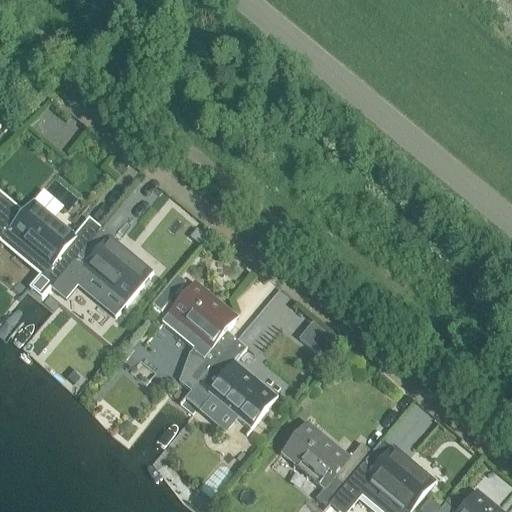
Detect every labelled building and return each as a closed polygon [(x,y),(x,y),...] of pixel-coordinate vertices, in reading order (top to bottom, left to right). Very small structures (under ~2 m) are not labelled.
[(0,199),(0,242),(46,281),(55,289),(91,246),(101,234),(89,225),(72,246),(32,211),(25,220),(0,199)] [(55,289),(51,293),(67,306),(79,291),(118,322),(127,311),(151,284),(108,249),(111,245),(100,237),(92,247),(91,246),(55,289)] [(177,280),(152,308),(161,315),(185,287),(177,280)] [(193,352),(189,357),(179,384),(182,386),(193,395),(194,397),(236,347),(238,349),(241,345),(228,335),(239,321),(197,285),(168,318),(162,326),(193,352)] [(318,329),(305,350),(329,366),(342,345),(318,329)] [(194,397),(193,395),(187,402),(202,415),(213,402),(251,434),(279,400),(237,364),(248,351),(241,345),(238,349),(236,347),(194,397)] [(316,503),(327,511),(336,499),(337,500),(374,456),(363,447),(350,461),(306,425),(280,457),(324,493),(316,503)] [(374,456),(337,500),(351,511),(362,500),(376,511),(415,511),(437,485),(394,449),(382,463),(374,456)] [(466,511),(487,511),(475,502),(466,511)]
